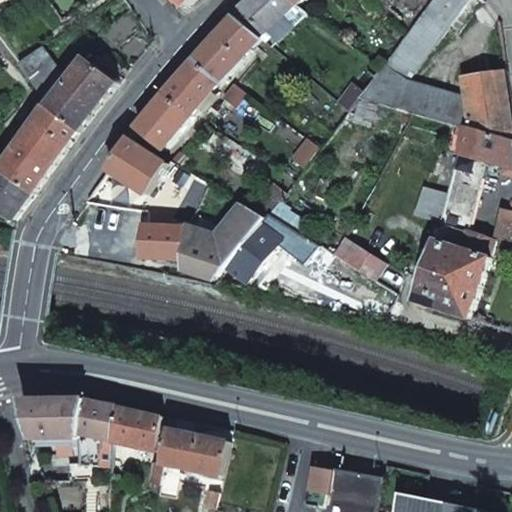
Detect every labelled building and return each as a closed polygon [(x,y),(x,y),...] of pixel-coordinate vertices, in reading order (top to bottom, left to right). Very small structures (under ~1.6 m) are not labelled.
[(12,0),(0,0),(0,6),(7,17),(12,13),(5,5),(12,0)] [(295,0),(257,0),(246,10),(269,35),(301,6),(295,0)] [(365,100),(420,115),(473,128),(511,138),(511,93),(509,72),(469,77),(472,100),(415,82),(481,0),(442,0),(441,3),(391,67),(387,73),(382,78),(365,100)] [(199,63),(225,87),(263,41),(237,19),(199,63)] [(48,45),(23,63),(42,88),(54,103),(59,110),(84,130),(124,81),(120,77),(128,67),(114,56),(105,66),(94,56),(74,82),(48,45)] [(380,67),(387,73),(391,67),(384,61),(380,67)] [(169,99),(196,122),(225,87),(199,63),(169,99)] [(375,73),(382,78),(387,73),(380,67),(375,73)] [(238,111),(249,97),(237,88),(226,101),(238,111)] [(169,99),(141,132),(168,155),(196,122),(169,99)] [(352,117),(359,108),(352,102),(345,111),(352,117)] [(59,110),(54,103),(40,122),(24,146),(26,147),(57,168),(80,134),(84,130),(59,110)] [(30,116),(16,139),(19,142),(24,146),(40,122),(30,116)] [(511,138),(473,128),(453,195),(446,222),(444,225),(469,233),(471,233),(490,162),(511,167),(511,138)] [(153,199),(174,169),(134,141),(112,173),(153,199)] [(308,173),(324,153),(312,144),(296,163),(308,173)] [(40,193),(57,168),(26,147),(24,146),(8,170),(30,185),(40,193)] [(0,221),(6,210),(23,218),(40,193),(30,185),(8,170),(0,181),(0,221)] [(419,214),(436,219),(444,192),(427,187),(419,214)] [(446,222),(453,195),(444,192),(436,219),(446,222)] [(266,226),(268,224),(248,209),(223,241),(200,233),(190,232),(189,238),(223,249),(243,257),(266,226)] [(311,245),(273,218),(270,222),(268,224),(266,226),(288,243),(285,246),(302,258),(311,245)] [(288,243),(266,226),(243,257),(233,269),(254,286),(285,246),(288,243)] [(185,270),(224,280),(233,269),(243,257),(223,249),(189,238),(190,232),(150,230),(148,259),(186,262),(185,270)] [(440,241),(427,281),(420,303),(475,321),(495,261),(493,260),(499,242),(471,233),(469,233),(464,248),(440,241)] [(380,285),(390,266),(355,247),(345,265),(380,285)] [(118,446),(125,412),(90,405),(26,402),(35,441),(84,445),(84,440),(118,446)] [(164,442),(168,421),(125,412),(118,446),(170,455),(172,443),(164,442)] [(236,447),(175,434),(172,443),(170,455),(167,469),(228,482),(236,447)] [(41,463),(49,497),(61,494),(52,461),(41,463)] [(128,465),(117,463),(116,480),(126,481),(128,465)] [(384,511),(393,480),(345,467),(345,470),(323,464),(317,486),(340,492),(334,511),(384,511)] [(463,511),(426,503),(425,509),(409,505),(407,511),(463,511)]
